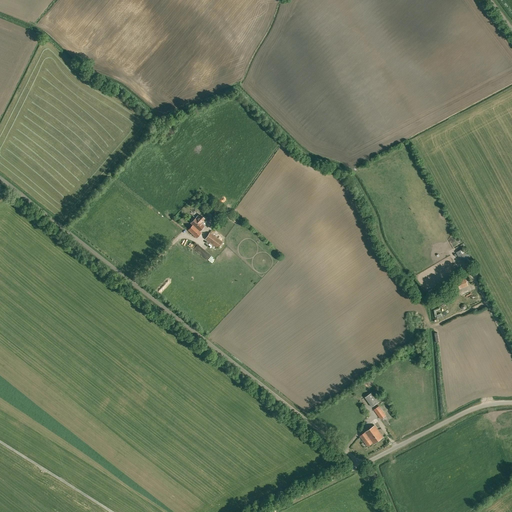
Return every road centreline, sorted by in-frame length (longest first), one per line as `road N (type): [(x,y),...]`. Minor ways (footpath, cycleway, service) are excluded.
road 1 (unclassified): [(360,465),(0,177)]
road 2 (unclassified): [(511,402),(475,408),(360,465)]
road 3 (unknown): [(114,511),(0,441)]
